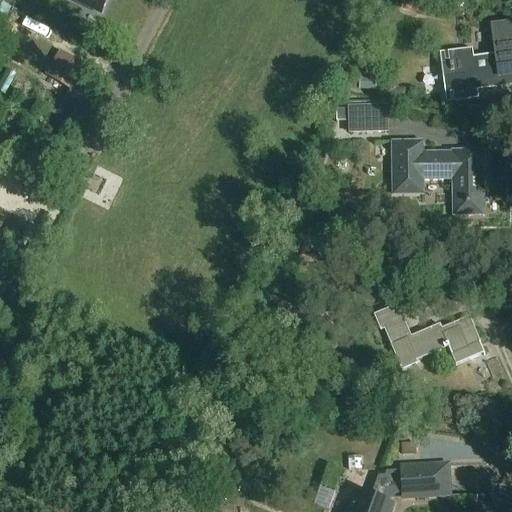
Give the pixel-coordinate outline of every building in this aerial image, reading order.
[(72,0),(101,14),(107,0),(72,0)] [(413,0),(403,0),(402,5),(401,12),(410,14),(413,0)] [(440,56),(446,104),(474,101),(473,93),(511,88),(511,26),(493,29),(496,59),(474,62),(473,52),(449,55),(440,56)] [(83,69),(61,55),(56,63),(62,67),(53,81),(65,88),(69,81),(74,84),(83,69)] [(360,79),(359,91),(371,92),(372,79),(361,78),(360,78),(360,79)] [(336,111),(336,123),(348,123),(348,135),(387,134),(387,106),(347,107),(347,110),(336,111)] [(423,156),(422,145),(393,145),(393,197),(423,197),(423,183),(453,182),(454,218),(484,218),(483,154),(453,154),(453,156),(423,156)] [(294,229),(287,259),(300,262),(301,258),(324,264),(330,238),(294,229)] [(410,339),(397,307),(374,317),(380,332),(384,330),(401,372),(416,365),(415,363),(447,349),(451,358),(479,346),(483,357),(484,356),(468,319),(441,331),(439,327),(410,339)] [(449,498),(447,468),(401,470),(402,478),(378,479),(371,500),(359,496),(353,511),(385,511),(388,506),(389,503),(392,500),(395,497),(399,496),(403,495),(403,501),(449,498)]
